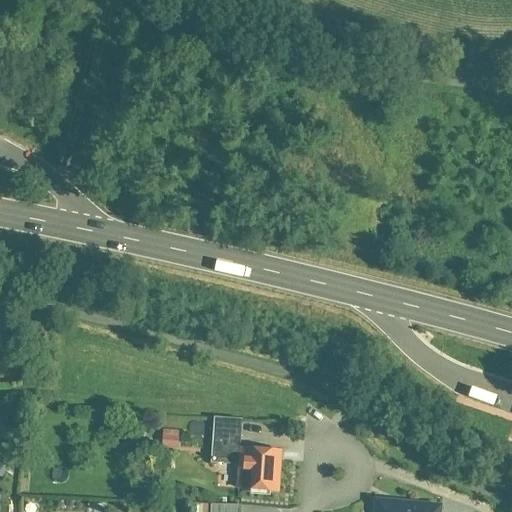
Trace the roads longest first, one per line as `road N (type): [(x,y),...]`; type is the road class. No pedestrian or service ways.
road 1 (primary): [(0,204),(286,264),(511,327)]
road 2 (residential): [(151,0),(310,59),(511,83)]
